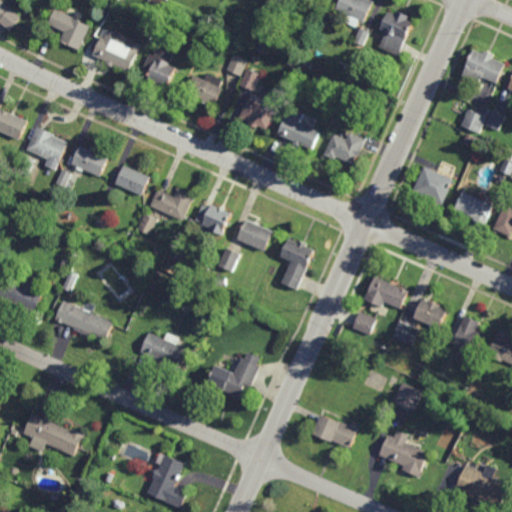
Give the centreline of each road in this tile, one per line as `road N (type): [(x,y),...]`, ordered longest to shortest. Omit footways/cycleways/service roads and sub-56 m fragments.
road 1 (residential): [(511,287),(0,57)]
road 2 (residential): [(464,0),(238,511)]
road 3 (residential): [(382,511),(0,343)]
